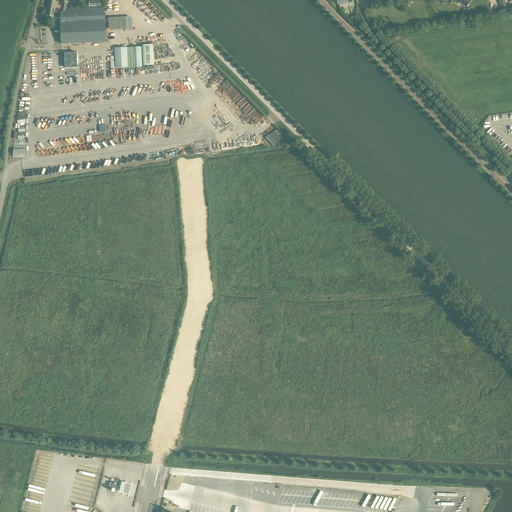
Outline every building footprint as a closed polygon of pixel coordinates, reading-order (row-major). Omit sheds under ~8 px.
[(49,0),(48,7),(61,9),(61,8),(67,9),(68,3),(62,2),(61,5),(58,5),(59,2),(55,1),(55,0),(49,0)] [(504,0),(498,0),(501,9),(494,11),(495,17),(509,14),(504,0)] [(67,9),(61,8),(61,9),(48,7),(46,16),(53,17),(54,12),(60,13),(61,24),(61,36),(60,36),(60,38),(61,39),(61,44),(106,42),(104,8),(67,9)] [(130,16),(110,17),(111,27),(131,26),(130,16)] [(153,44),(142,45),(143,65),(154,65),(153,44)] [(141,47),(131,47),(132,67),(142,67),(141,47)] [(127,48),(115,48),(115,68),(128,68),(127,48)] [(77,53),(64,53),(65,69),(78,68),(77,53)] [(266,138),(274,147),(284,138),(276,129),(266,138)]
